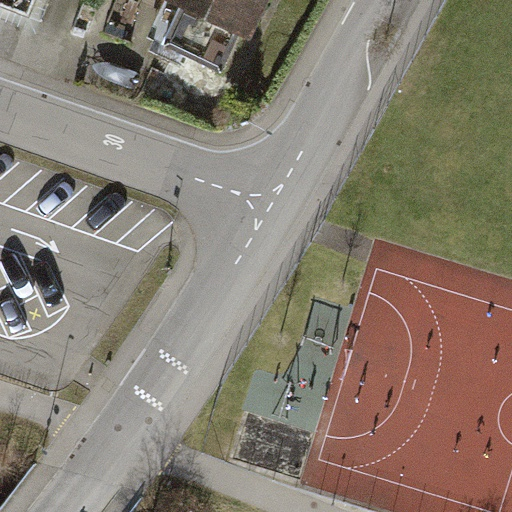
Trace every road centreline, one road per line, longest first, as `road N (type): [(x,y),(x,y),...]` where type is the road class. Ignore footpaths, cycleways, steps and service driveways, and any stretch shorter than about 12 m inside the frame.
road 1 (residential): [(67,511),(273,205)]
road 2 (residential): [(273,205),(0,109)]
road 3 (residential): [(273,205),(388,0)]
